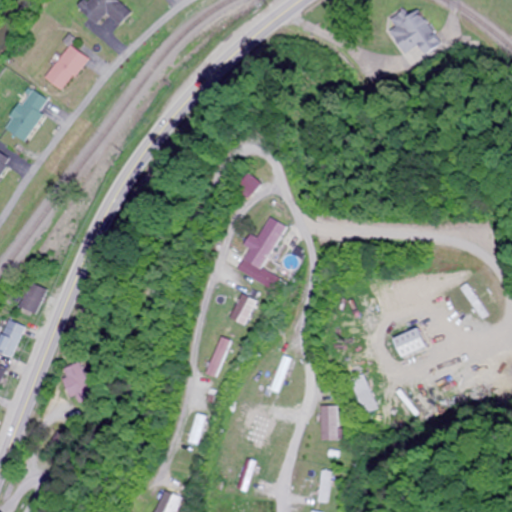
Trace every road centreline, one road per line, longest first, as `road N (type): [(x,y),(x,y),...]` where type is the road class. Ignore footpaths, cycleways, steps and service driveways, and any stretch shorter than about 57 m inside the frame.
road 1 (secondary): [(0,466),(84,248),(120,178),(187,94),(300,0)]
road 2 (residential): [(189,0),(25,148),(0,195)]
